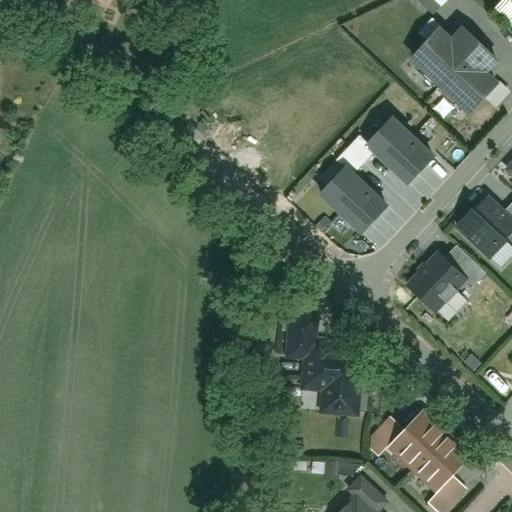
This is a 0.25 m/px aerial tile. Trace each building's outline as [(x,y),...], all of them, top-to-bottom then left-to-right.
[(464,29),(454,39),(441,27),(413,58),(471,111),(499,81),(491,73),(501,62),(464,29)] [(409,182),(433,156),(392,118),(368,144),(409,182)] [(362,232),(387,206),(346,168),(322,194),(362,232)] [(511,213),(488,191),(458,222),(493,255),(511,234),(511,213)] [(443,257),(410,291),(436,316),(469,281),(443,257)] [(324,418),(365,417),(363,351),(322,352),(324,418)] [(403,428),(385,447),(434,493),(451,475),(467,457),(418,412),(403,428)] [(390,415),(364,442),(378,455),(385,447),(403,428),(390,415)] [(427,501),(438,511),(443,511),(466,488),(451,475),(434,493),(427,501)] [(367,476),(354,492),(377,511),(380,511),(393,497),(367,476)]
